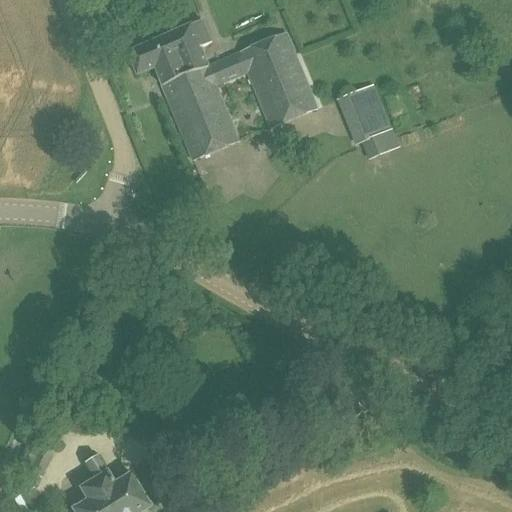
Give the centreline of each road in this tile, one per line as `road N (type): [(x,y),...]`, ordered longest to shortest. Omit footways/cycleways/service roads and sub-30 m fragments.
road 1 (tertiary): [(511,414),(399,372),(112,234)]
road 2 (unclassified): [(112,234),(117,169),(106,113),(55,0)]
